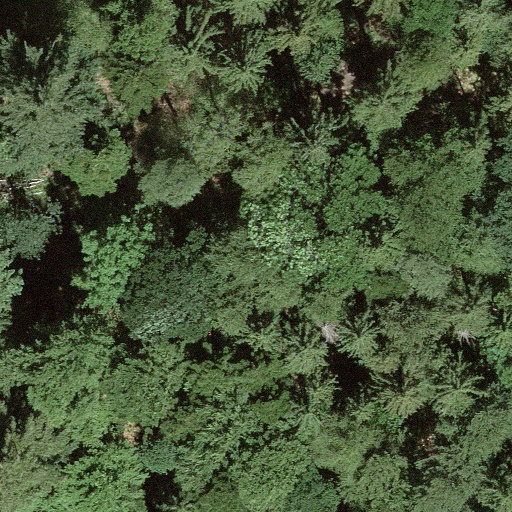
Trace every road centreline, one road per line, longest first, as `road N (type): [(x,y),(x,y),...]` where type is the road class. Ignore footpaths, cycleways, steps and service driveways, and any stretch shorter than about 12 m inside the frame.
road 1 (track): [(511,159),(402,121),(234,0)]
road 2 (track): [(313,511),(511,405)]
